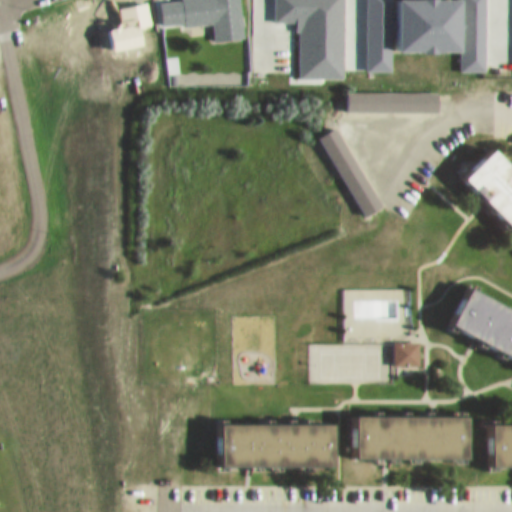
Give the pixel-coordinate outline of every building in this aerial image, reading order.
[(181,0),(183,18),(211,16),(213,33),(242,31),(239,0),(181,0)] [(437,83),(345,83),(345,103),(437,103),(437,83)] [(337,118),(319,127),(361,209),(379,200),(337,118)] [(511,215),(511,153),(498,139),(467,169),(511,215)] [(453,321),(511,350),(511,300),(466,278),(454,304),(460,307),(453,321)] [(419,357),(420,333),(393,333),(393,357),(419,357)] [(473,408),(359,408),(359,452),(473,452),(473,408)] [(339,416),(223,416),(223,459),(339,459),(339,416)] [(511,416),(487,416),(488,453),(495,453),(495,459),(511,458),(511,416)]
